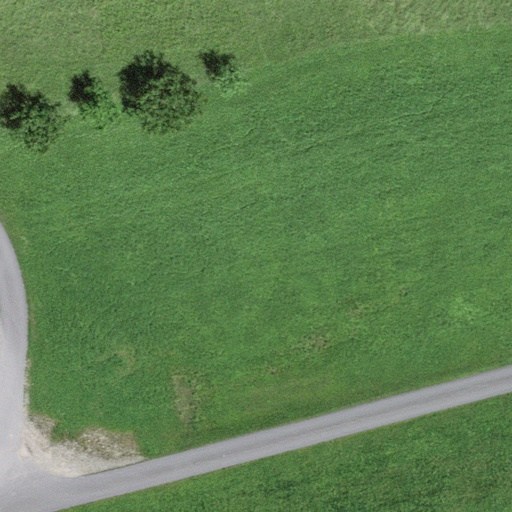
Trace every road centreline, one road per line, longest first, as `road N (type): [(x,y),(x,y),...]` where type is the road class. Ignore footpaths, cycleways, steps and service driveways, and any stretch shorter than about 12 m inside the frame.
road 1 (residential): [(0,507),(511,380)]
road 2 (track): [(0,419),(16,339),(0,244)]
